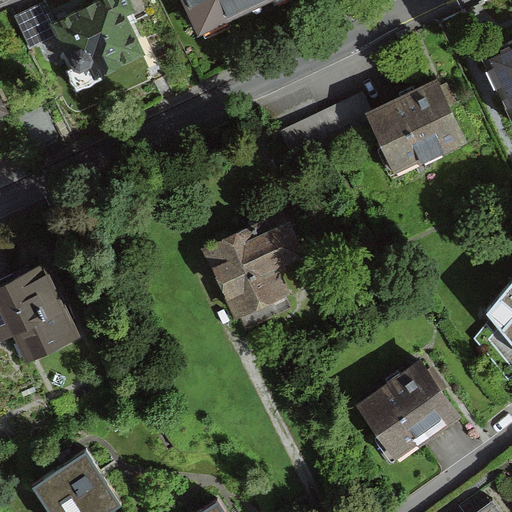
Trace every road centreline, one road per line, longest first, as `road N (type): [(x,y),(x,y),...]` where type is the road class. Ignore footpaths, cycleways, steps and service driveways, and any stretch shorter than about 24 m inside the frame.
road 1 (residential): [(417,2),(0,202)]
road 2 (residential): [(399,511),(511,428)]
